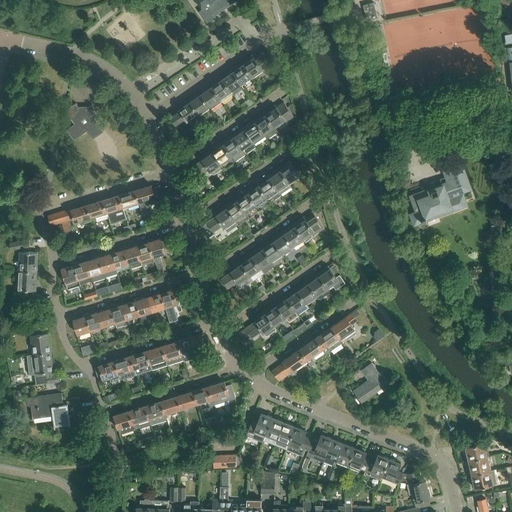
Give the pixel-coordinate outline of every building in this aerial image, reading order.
[(195,0),(202,9),(199,11),(208,24),(216,18),(213,13),(232,0),(195,0)] [(363,5),(365,11),(367,21),(378,18),(374,2),(363,5)] [(503,19),(505,32),(511,31),(511,28),(510,18),(503,19)] [(380,45),(378,45),(380,53),(382,52),(387,76),(391,75),(387,51),(386,44),(380,45)] [(243,64),(243,65),(253,78),(264,71),(271,66),(262,52),(254,57),(252,54),(248,58),(250,60),(243,64)] [(253,78),(241,62),(237,65),(239,67),(233,72),(231,69),(231,70),(244,88),(255,80),(253,78)] [(244,88),(231,70),(227,72),(228,75),(222,79),(220,77),(232,94),(233,94),(233,95),(244,88)] [(232,94),(220,77),(216,80),(218,82),(211,87),(221,102),(232,94)] [(201,94),(200,94),(209,107),(210,107),(211,109),(221,102),(211,87),(210,84),(209,84),(205,87),(207,90),(201,94)] [(455,87),(441,89),(442,95),(456,93),(455,87)] [(190,102),(199,114),(209,107),(200,94),(201,94),(199,92),(195,95),(196,97),(190,102)] [(178,106),(177,107),(179,110),(186,120),(188,122),(199,114),(190,102),(188,99),(184,102),(186,105),(179,109),(178,107),(178,106)] [(99,115),(94,107),(92,104),(82,111),(76,102),(65,110),(75,123),(66,129),(74,140),(87,130),(93,139),(104,131),(94,118),(99,115)] [(266,114),(266,115),(275,127),(286,119),(287,121),(294,116),(284,102),(277,107),(276,105),(271,108),(273,110),(266,114)] [(186,120),(179,110),(169,117),(176,126),(186,120)] [(266,114),(265,112),(260,115),(262,117),(256,122),(266,137),(269,137),(276,133),(276,129),(275,127),(266,115),(266,114)] [(245,129),(255,144),(266,137),(256,122),(254,119),(254,120),(250,122),(251,125),(245,129)] [(246,154),(257,146),(245,129),(243,127),(239,130),(241,132),(234,137),(246,154)] [(234,137),(233,134),(228,137),(230,140),(224,144),(235,161),(246,154),(234,137)] [(224,144),(222,142),(218,145),(219,147),(213,152),(224,167),(224,168),(235,161),(224,144)] [(213,152),(211,149),(207,152),(209,155),(202,159),(201,157),(201,156),(200,157),(202,160),(198,163),(204,173),(209,169),(210,171),(211,171),(212,173),(215,173),(224,167),(213,152)] [(456,153),(441,158),(445,170),(460,164),(456,153)] [(280,170),(289,183),(289,182),(300,175),(289,160),(285,163),(287,166),(280,170)] [(204,173),(198,163),(192,167),(199,176),(204,173)] [(270,178),(269,178),(280,194),(281,194),(291,186),(292,186),(289,182),(289,183),(280,170),(279,168),(278,168),(274,171),(276,173),(270,178)] [(428,188),(414,194),(415,195),(417,201),(415,202),(422,222),(427,220),(426,218),(437,214),(435,209),(448,204),(449,206),(465,201),(462,190),(469,188),(462,170),(447,176),(449,181),(436,186),(436,189),(429,191),(428,188)] [(259,185),(267,198),(270,195),(275,199),(281,195),(281,194),(280,194),(269,178),(270,178),(268,175),(264,178),(265,181),(259,185)] [(248,193),(260,210),(260,209),(260,208),(270,201),(267,198),(259,185),(257,183),(253,186),(255,188),(248,193)] [(152,188),(152,185),(135,190),(139,204),(142,214),(150,211),(148,204),(156,201),(155,196),(162,193),(160,185),(152,188)] [(139,204),(135,190),(119,195),(123,209),(124,209),(139,204)] [(238,200),(237,200),(249,217),(260,210),(248,193),(247,190),(246,190),(242,193),(244,196),(238,200)] [(119,195),(103,200),(107,214),(108,213),(111,224),(127,219),(124,209),(123,209),(119,195)] [(227,207),(227,208),(239,225),(240,224),(249,217),(237,200),(238,200),(236,198),(232,201),(233,203),(227,207)] [(107,214),(103,200),(87,205),(91,218),(92,218),(107,214)] [(71,208),(71,209),(74,219),(76,224),(80,223),(82,224),(92,220),(92,218),(91,218),(87,205),(72,210),(71,208)] [(216,216),(212,219),(218,228),(223,225),(224,228),(228,233),(239,225),(227,208),(227,207),(225,205),(221,208),(223,210),(216,215),(215,213),(215,212),(214,213),(216,216)] [(74,219),(71,209),(65,210),(68,221),(74,219)] [(68,221),(65,210),(59,212),(62,223),(68,221)] [(62,223),(59,212),(53,214),(57,224),(62,223)] [(299,219),(293,224),(295,226),(303,238),(308,235),(309,237),(316,233),(323,227),(313,213),(305,219),(304,216),(299,219)] [(57,224),(53,214),(48,216),(51,226),(57,224)] [(218,228),(212,219),(206,223),(213,232),(218,228)] [(69,221),(62,224),(65,232),(65,233),(70,232),(68,227),(71,226),(69,221)] [(284,234),(293,246),(303,238),(295,226),(293,224),(289,227),(290,229),(284,234)] [(273,241),(282,254),(293,246),(284,234),(282,231),(278,234),(280,237),(273,241)] [(152,238),(148,240),(154,256),(155,261),(156,264),(162,262),(160,254),(166,252),(166,251),(174,248),(170,237),(162,239),(162,238),(153,241),(152,238)] [(26,247),(30,247),(29,239),(10,242),(11,250),(21,248),(21,251),(20,251),(19,271),(36,272),(37,252),(26,252),(26,247)] [(284,257),(282,254),(273,241),(272,239),(267,242),(269,244),(263,249),(274,266),(279,263),(280,259),(284,257)] [(145,243),(137,246),(141,260),(143,265),(155,261),(154,256),(148,240),(145,241),(145,243)] [(141,260),(137,246),(128,248),(127,246),(123,247),(129,264),(131,263),(132,268),(143,265),(141,260)] [(252,256),(261,269),(264,273),(274,266),(263,249),(261,246),(257,249),(258,252),(252,256)] [(129,264),(123,247),(120,248),(120,251),(112,253),(116,268),(129,264)] [(118,273),(116,268),(112,253),(103,256),(102,254),(98,255),(105,277),(118,273)] [(241,264),(250,276),(253,281),(264,273),(261,269),(252,256),(250,254),(246,257),(248,259),(241,264)] [(96,258),(87,261),(91,276),(93,281),(105,277),(98,255),(95,256),(96,258)] [(91,276),(87,261),(78,264),(77,261),(74,263),(79,279),(91,276)] [(231,272),(226,275),(233,285),(237,282),(239,284),(247,278),(250,276),(241,264),(240,261),(235,264),(237,267),(231,271),(229,269),(230,269),(229,269),(231,272)] [(79,279),(74,263),(70,264),(71,266),(61,269),(66,283),(67,283),(69,288),(81,285),(79,279)] [(319,275),(328,288),(329,287),(330,288),(334,286),(336,289),(342,285),(346,282),(340,274),(336,277),(328,265),(324,268),(326,271),(319,275)] [(35,291),(36,272),(19,271),(18,290),(29,291),(28,302),(41,302),(42,295),(35,295),(35,291)] [(309,283),(308,283),(317,295),(320,299),(331,292),(328,288),(319,275),(317,273),(313,276),(315,278),(309,283)] [(511,274),(503,274),(502,286),(511,286),(511,274)] [(233,285),(226,275),(221,279),(228,289),(233,285)] [(298,290),(307,303),(317,295),(308,283),(309,283),(307,280),(302,283),(304,286),(298,290)] [(118,290),(116,284),(108,286),(110,293),(118,290)] [(164,290),(160,291),(165,307),(170,323),(178,320),(173,305),(178,304),(177,302),(185,300),(184,295),(188,294),(186,289),(182,290),(182,288),(174,291),(174,289),(165,292),(164,290)] [(287,298),(299,314),(309,306),(307,303),(298,290),(296,288),(292,291),(294,293),(287,298)] [(165,307),(160,291),(156,292),(157,294),(148,297),(153,311),(165,307)] [(277,305),(276,305),(285,318),(286,317),(289,321),(299,314),(287,298),(286,295),(285,295),(281,298),(283,301),(277,305)] [(153,311),(148,297),(140,300),(139,297),(135,298),(140,315),(141,315),(142,319),(154,315),(153,311)] [(140,315),(135,298),(131,300),(132,302),(123,305),(128,319),(140,315)] [(266,312),(266,313),(275,325),(285,318),(276,305),(277,305),(275,303),(270,306),(272,308),(266,312)] [(129,323),(128,319),(123,305),(115,307),(114,305),(110,306),(115,323),(117,327),(129,323)] [(115,323),(110,306),(107,307),(107,310),(99,312),(103,326),(115,323)] [(358,320),(355,317),(360,314),(357,309),(331,327),(339,338),(340,337),(342,340),(356,330),(352,324),(358,320)] [(255,321),(250,324),(257,334),(262,330),(263,332),(264,332),(265,334),(268,335),(277,329),(274,326),(275,325),(266,313),(266,312),(264,310),(260,313),(262,316),(255,320),(254,318),(254,317),(253,318),(255,321)] [(103,326),(99,312),(90,315),(89,313),(85,314),(90,330),(103,326)] [(90,330),(85,314),(82,315),(82,317),(73,320),(78,334),(90,330)] [(37,329),(41,328),(38,321),(26,325),(29,332),(31,332),(31,334),(31,335),(33,354),(51,352),(48,333),(37,334),(37,329)] [(257,334),(250,324),(245,328),(252,337),(257,334)] [(342,342),(339,338),(331,327),(315,338),(323,349),(326,354),(342,342)] [(293,330),(284,336),(286,340),(296,333),(293,330)] [(193,336),(177,341),(181,354),(182,354),(197,349),(205,347),(201,334),(194,336),(193,336)] [(312,357),(323,349),(315,338),(299,349),(307,360),(308,360),(309,362),(313,360),(312,357)] [(181,354),(177,341),(162,346),(166,359),(168,365),(184,360),(182,354),(181,354)] [(166,359),(162,346),(146,351),(150,363),(166,359)] [(295,368),(307,360),(299,349),(283,361),(284,362),(278,367),(285,376),(291,372),(292,374),(297,371),(295,368)] [(146,351),(130,355),(136,373),(136,374),(152,370),(150,363),(146,351)] [(33,354),(27,355),(29,374),(35,373),(36,384),(47,383),(52,382),(59,381),(61,381),(60,374),(53,375),(52,371),(53,371),(51,352),(33,354)] [(130,355),(115,360),(120,378),(136,373),(130,355)] [(99,367),(95,368),(99,379),(103,378),(103,380),(110,378),(111,381),(120,378),(115,360),(99,365),(99,367)] [(369,380),(354,390),(362,401),(377,390),(380,394),(391,385),(389,382),(387,380),(381,371),(378,373),(371,363),(361,370),(369,380)] [(285,376),(278,367),(272,371),(279,380),(285,376)] [(226,385),(224,381),(223,382),(208,386),(212,399),(213,399),(214,404),(236,398),(231,384),(226,385)] [(214,404),(213,399),(212,399),(208,386),(193,391),(196,403),(197,403),(199,409),(214,404)] [(196,403),(193,391),(177,396),(181,408),(196,403)] [(32,404),(31,405),(32,418),(34,418),(33,413),(52,411),(54,426),(70,424),(68,404),(62,405),(61,399),(63,399),(62,393),(31,397),(32,404)] [(181,408),(177,396),(161,400),(165,413),(181,408)] [(161,400),(145,405),(151,424),(167,419),(165,413),(161,400)] [(130,410),(136,429),(151,424),(145,405),(130,410)] [(120,434),(136,429),(130,410),(114,415),(120,434)] [(252,420),(246,435),(263,442),(264,440),(273,417),(262,413),(258,423),(252,420)] [(275,444),(284,422),(273,417),(264,440),(275,444)] [(286,449),(295,427),(284,422),(275,444),(286,449)] [(174,429),(176,434),(187,431),(185,425),(174,429)] [(302,455),(310,438),(304,436),(306,431),(295,427),(286,449),(302,455)] [(326,455),(333,438),(321,434),(318,441),(311,439),(307,450),(306,454),(324,462),(326,455)] [(337,459),(344,443),(333,438),(326,455),(337,459)] [(484,442),(466,446),(469,460),(487,456),(484,442)] [(348,464),(355,447),(344,443),(337,459),(348,464)] [(365,470),(370,459),(364,457),(366,452),(355,447),(348,464),(365,470)] [(229,467),(228,454),(221,455),(221,467),(229,467)] [(237,466),(236,454),(228,454),(229,467),(237,466)] [(370,459),(365,470),(370,473),(369,475),(381,480),(382,476),(389,459),(378,454),(375,461),(370,459)] [(163,455),(153,456),(153,469),(163,468),(163,455)] [(221,467),(221,455),(213,455),(214,467),(221,467)] [(491,470),(487,456),(469,460),(472,474),(491,470)] [(401,463),(389,459),(382,476),(393,480),(393,482),(399,484),(400,480),(403,473),(398,471),(401,463)] [(141,463),(139,470),(149,472),(150,465),(141,463)] [(491,470),(472,474),(475,488),(494,484),(497,483),(494,469),(491,470)] [(269,482),(270,471),(263,470),(263,476),(262,476),(262,493),(268,493),(268,482),(269,482)] [(407,474),(403,473),(400,480),(408,479),(409,483),(407,484),(409,494),(414,493),(416,501),(429,498),(429,496),(430,496),(430,491),(428,491),(425,480),(419,482),(417,472),(407,474)] [(178,500),(178,486),(171,486),(170,500),(178,500)] [(186,486),(178,486),(178,500),(186,500),(186,486)] [(246,511),(247,504),(233,504),(233,498),(229,498),(230,486),(221,486),(220,498),(219,511),(246,511)] [(152,511),(153,505),(154,500),(150,499),(148,496),(145,499),(141,499),(140,506),(136,506),(136,511),(152,511)] [(262,511),(263,498),(247,497),(247,504),(246,511),(262,511)] [(330,507),(330,511),(351,511),(352,505),(352,504),(352,497),(346,497),(345,503),(339,503),(339,508),(330,507)] [(486,497),(478,499),(480,511),(489,511),(488,508),(486,498),(486,497)] [(219,511),(220,498),(213,498),(213,504),(206,503),(205,507),(199,506),(198,511),(219,511)] [(153,505),(152,511),(169,511),(170,507),(169,507),(169,500),(163,499),(154,500),(153,505)] [(288,511),(289,504),(281,504),(281,500),(274,499),(273,511),(288,511)] [(198,511),(199,506),(199,500),(191,500),(191,503),(184,503),(184,511),(198,511)] [(309,511),(309,501),(303,501),(303,505),(289,504),(288,511),(309,511)] [(330,511),(330,507),(326,507),(324,507),(324,504),(323,504),(323,501),(309,501),(309,511),(330,511)]
